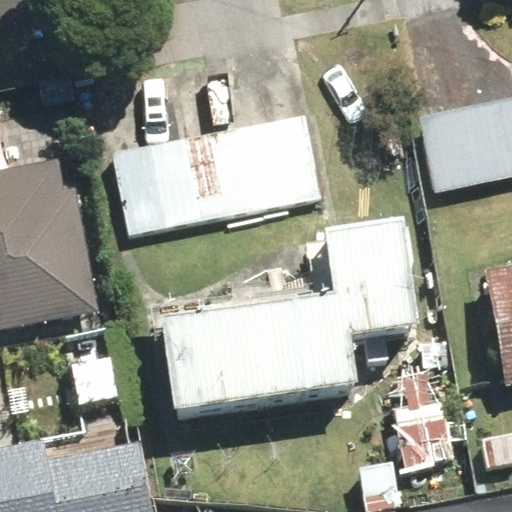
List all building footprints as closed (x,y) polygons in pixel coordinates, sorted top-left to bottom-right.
[(511,101),(421,118),(434,198),(511,184),(511,101)] [(319,202),(301,117),(108,158),(126,243),(319,202)] [(0,343),(103,324),(77,192),(65,194),(58,160),(0,171),(0,343)] [(415,337),(403,227),(325,236),(333,304),(160,323),(171,421),(363,400),(357,343),(415,337)] [(511,264),(487,268),(505,389),(511,388),(511,264)] [(443,397),(398,399),(401,457),(446,454),(443,397)] [(56,442),(0,453),(0,511),(150,511),(139,441),(58,455),(56,442)] [(511,511),(511,489),(388,510),(388,511),(511,511)]
